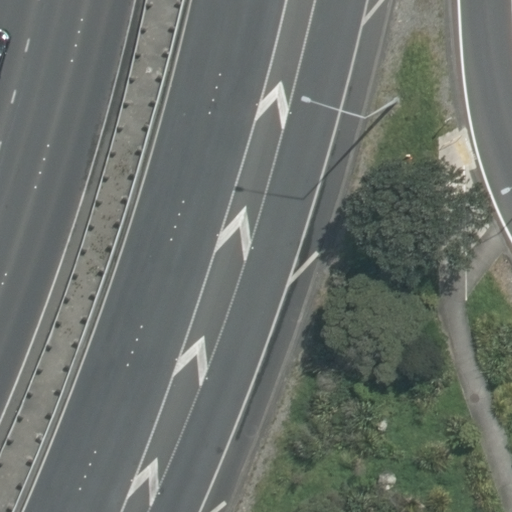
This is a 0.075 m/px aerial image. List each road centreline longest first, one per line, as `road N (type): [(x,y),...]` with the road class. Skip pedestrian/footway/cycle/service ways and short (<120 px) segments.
road 1 (trunk): [(236,0),(178,236),(71,511)]
road 2 (trunk): [(343,0),(266,278),(185,511)]
road 3 (trunk): [(483,0),(511,180)]
road 4 (trunk): [(0,174),(52,0)]
